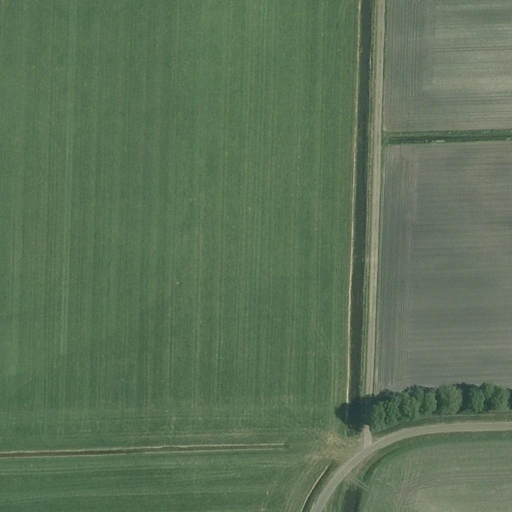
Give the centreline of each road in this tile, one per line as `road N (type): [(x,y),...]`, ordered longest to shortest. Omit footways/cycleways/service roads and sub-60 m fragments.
road 1 (track): [(363,453),(380,0)]
road 2 (unclassified): [(316,511),(350,463),(396,436),(511,425)]
